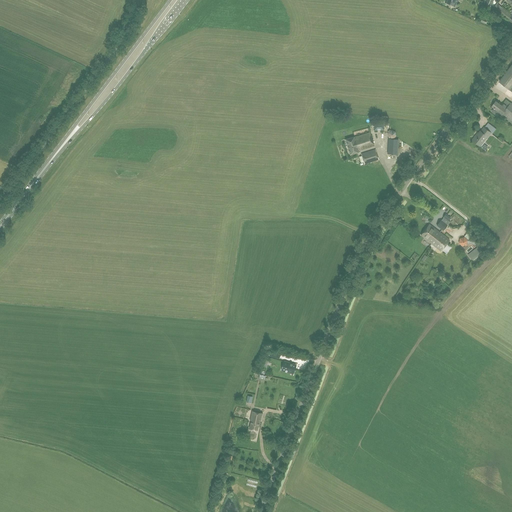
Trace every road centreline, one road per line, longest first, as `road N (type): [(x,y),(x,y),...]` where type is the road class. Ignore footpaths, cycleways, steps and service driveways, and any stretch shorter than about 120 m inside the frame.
road 1 (unclassified): [(260,511),(373,229),(511,42)]
road 2 (unclassified): [(0,202),(123,39),(137,0)]
road 3 (primary): [(44,168),(183,0)]
road 4 (primary): [(171,0),(44,168)]
